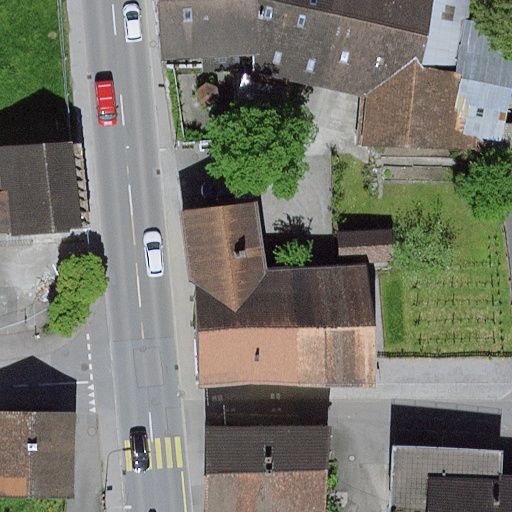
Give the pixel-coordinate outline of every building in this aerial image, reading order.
[(162,0),(167,53),(254,50),(254,71),(369,94),(366,143),(461,151),(465,69),(422,62),(437,0),(162,0)] [(0,223),(16,223),(17,235),(94,232),(91,138),(0,141),(0,223)] [(258,200),(184,208),(191,276),(197,330),(202,385),(380,382),(376,324),(372,261),(348,263),(268,267),(258,200)] [(398,225),(345,229),(348,263),(372,261),(401,258),(398,225)] [(78,414),(0,411),(0,490),(75,493),(78,414)] [(328,511),(327,426),(209,428),(210,511),(328,511)] [(499,451),(391,449),(389,511),(511,511),(511,481),(499,481),(499,451)]
